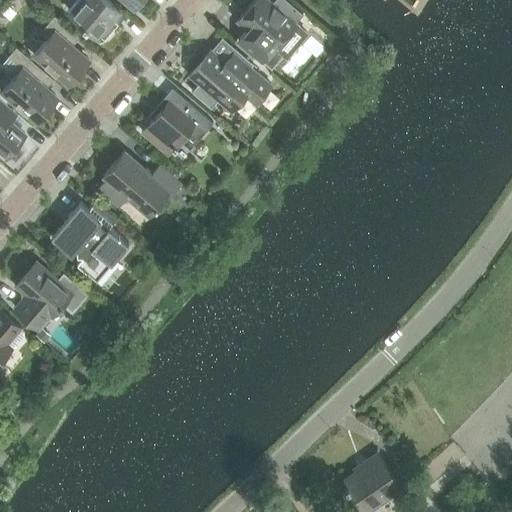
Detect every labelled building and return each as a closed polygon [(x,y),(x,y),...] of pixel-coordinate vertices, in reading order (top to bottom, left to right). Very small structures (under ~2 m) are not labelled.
[(115,20),(124,10),(113,0),(74,0),(68,8),(97,33),(95,35),(100,38),(105,37),(118,22),(115,20)] [(289,0),(273,0),(273,1),(271,0),(252,0),(241,14),(252,23),(238,38),(272,67),(284,53),(276,46),(297,22),(296,21),(304,12),(289,0)] [(73,30),(55,14),(40,31),(47,37),(34,52),(69,82),(89,59),(66,39),(73,30)] [(223,34),(191,73),(200,81),(191,91),(211,108),(220,98),(232,108),(245,93),(249,97),(266,78),(251,65),(255,61),(223,34)] [(0,86),(0,95),(5,100),(10,95),(37,119),(57,96),(40,82),(48,73),(16,45),(8,55),(22,66),(2,89),(0,86)] [(176,89),(142,129),(168,152),(189,127),(200,136),(205,130),(213,121),(206,114),(189,100),(176,89)] [(0,95),(0,151),(5,156),(25,133),(0,112),(8,103),(0,95)] [(173,191),(181,182),(159,164),(152,173),(124,150),(104,174),(107,177),(99,186),(119,203),(127,194),(149,213),(170,189),(173,191)] [(117,217),(108,209),(96,199),(89,207),(81,200),(68,215),(73,220),(57,239),(71,251),(76,246),(78,247),(78,252),(82,252),(84,253),(77,261),(97,278),(129,241),(110,225),(117,217)] [(64,270),(57,278),(36,260),(16,283),(27,293),(15,306),(38,326),(50,313),(52,314),(62,302),(73,311),(90,292),(64,270)] [(0,359),(2,358),(12,346),(17,344),(25,336),(25,330),(20,326),(0,309),(0,359)] [(36,332),(45,339),(50,333),(42,325),(36,332)] [(403,489),(400,484),(379,454),(343,479),(365,511),(400,511),(391,498),(403,489)]
